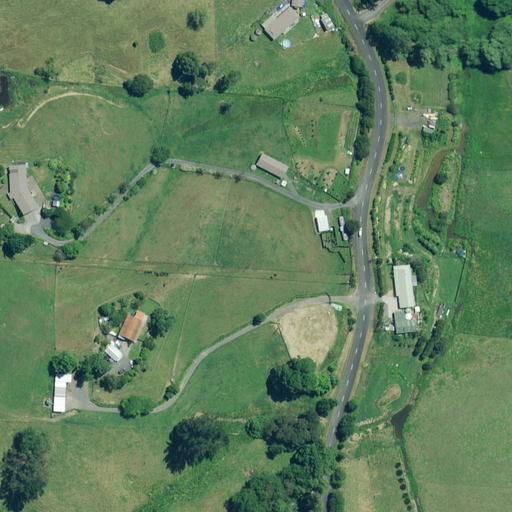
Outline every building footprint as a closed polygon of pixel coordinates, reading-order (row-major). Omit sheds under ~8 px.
[(272,16),(260,26),(273,40),(299,17),(289,6),(275,19),(272,16)] [(263,32),(258,27),(249,37),(254,41),(263,32)] [(287,167),(261,154),(255,165),(281,178),(287,167)] [(23,165),(6,166),(8,192),(6,195),(9,200),(12,198),(21,215),(35,207),(25,190),(23,165)] [(408,265),(392,267),(396,296),(397,296),(399,308),(413,306),(408,265)] [(404,321),(403,312),(393,312),(395,333),(416,332),(415,325),(413,325),(412,320),(404,321)] [(142,321),(126,315),(117,337),(123,340),(124,338),(133,342),(142,321)] [(110,362),(112,359),(114,361),(121,354),(110,344),(104,351),(108,356),(106,358),(110,362)] [(65,382),(55,381),(54,406),(64,407),(65,382)]
